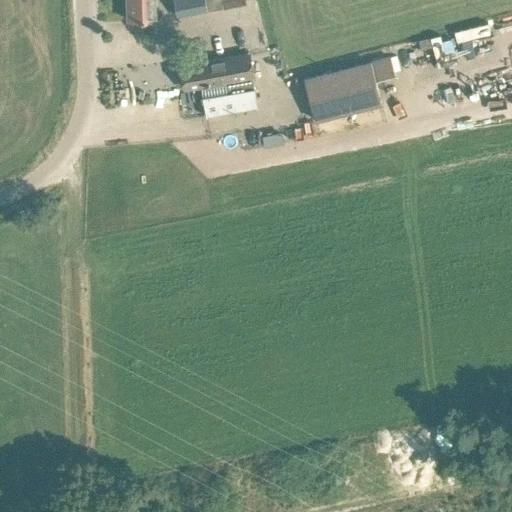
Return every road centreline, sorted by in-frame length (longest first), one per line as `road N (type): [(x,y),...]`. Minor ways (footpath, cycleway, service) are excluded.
road 1 (unclassified): [(0,198),(56,167),(84,118),(82,0)]
road 2 (unknown): [(83,44),(259,18)]
